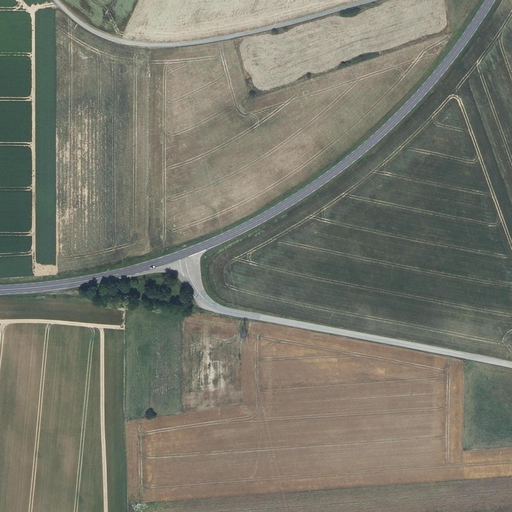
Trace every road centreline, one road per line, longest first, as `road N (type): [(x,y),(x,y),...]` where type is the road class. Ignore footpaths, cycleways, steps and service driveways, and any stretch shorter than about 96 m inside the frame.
road 1 (secondary): [(184,253),(362,152),(436,77),(490,0)]
road 2 (unclassified): [(184,253),(213,307),(511,366)]
road 3 (unclassified): [(371,0),(197,41),(137,43),(105,36),(54,0)]
road 4 (secondary): [(0,290),(98,279),(184,253)]
